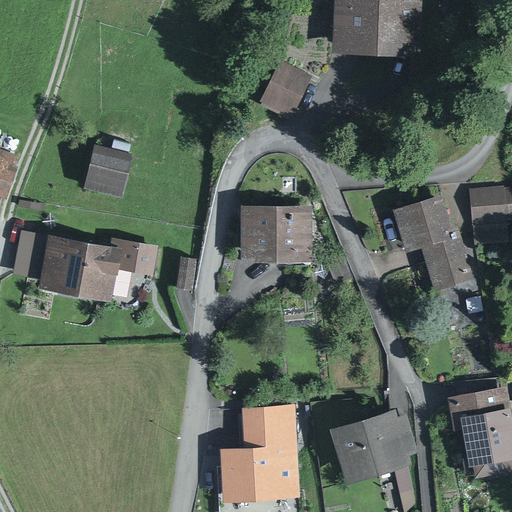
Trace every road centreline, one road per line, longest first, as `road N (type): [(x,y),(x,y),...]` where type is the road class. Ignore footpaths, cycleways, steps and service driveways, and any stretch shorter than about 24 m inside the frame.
road 1 (residential): [(326,181),(310,151),(279,141),(244,158),(226,185),(182,511)]
road 2 (residential): [(434,511),(414,392),(326,181)]
road 3 (track): [(77,0),(0,240)]
road 4 (residential): [(326,181),(448,169),(474,157),(511,79)]
